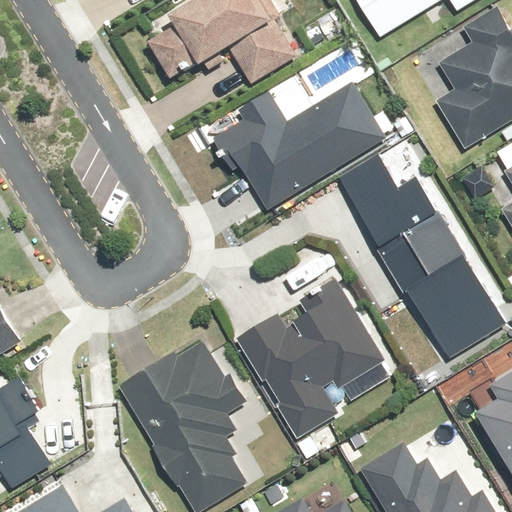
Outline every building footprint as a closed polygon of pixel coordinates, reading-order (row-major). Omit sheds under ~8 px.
[(212,0),(188,14),(193,23),(160,42),(178,73),(212,54),(221,69),(244,56),(261,84),(307,58),(287,23),(293,20),(280,0),(212,0)] [(368,0),(394,37),(448,0),(460,0),(469,11),(485,0),(368,0)] [(477,147),(511,125),(511,4),(473,29),(482,42),(448,64),(465,89),(447,101),(477,147)] [(265,209),(382,142),(350,86),(309,110),(294,84),(239,115),(244,123),(208,144),(222,169),(230,164),(241,183),(247,180),(265,209)] [(380,156),(341,179),(452,359),(508,325),(417,177),(400,188),(380,156)] [(402,374),(347,278),(311,299),(321,316),(299,328),(291,313),(248,338),(273,383),(278,381),(291,404),(288,405),(307,437),(347,413),(333,388),(346,380),(358,400),(402,374)] [(0,359),(31,342),(7,300),(0,304),(0,359)] [(186,354),(130,386),(164,446),(161,448),(185,490),(191,488),(204,511),(208,511),(258,484),(242,457),(245,455),(234,435),(243,430),(234,414),(258,401),(242,372),(233,377),(214,343),(188,357),(186,354)] [(0,494),(18,483),(23,489),(61,465),(33,421),(47,412),(27,380),(7,392),(0,381),(0,494)] [(511,389),(511,402),(495,413),(511,442),(511,382),(509,384),(511,389)] [(411,444),(369,469),(395,511),(505,511),(492,491),(481,497),(465,472),(449,482),(435,460),(425,466),(411,444)] [(112,511),(88,511),(72,487),(32,511),(140,511),(133,499),(112,511)] [(318,511),(310,498),(286,511),(358,511),(353,503),(337,511),(318,511)]
